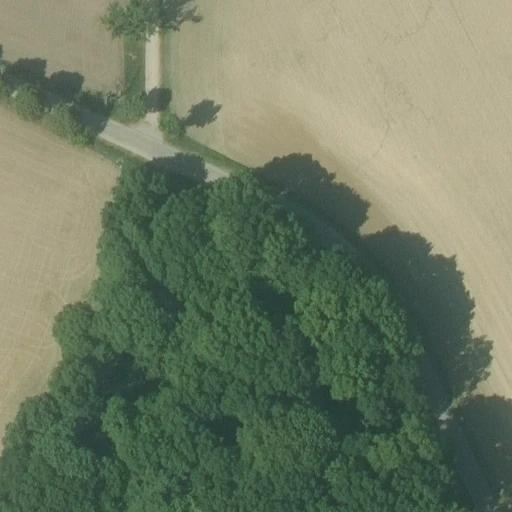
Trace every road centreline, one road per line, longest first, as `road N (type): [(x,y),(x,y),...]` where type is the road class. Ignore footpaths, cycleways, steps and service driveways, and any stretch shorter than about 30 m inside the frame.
road 1 (unclassified): [(485,511),(406,339),(345,247),(254,193),(0,81)]
road 2 (track): [(49,511),(120,358),(151,255),(157,151)]
